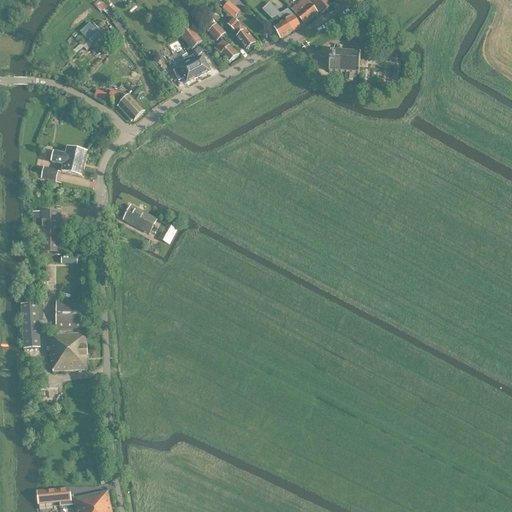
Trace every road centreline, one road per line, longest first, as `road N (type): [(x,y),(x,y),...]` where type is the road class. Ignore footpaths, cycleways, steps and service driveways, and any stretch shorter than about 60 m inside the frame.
road 1 (residential): [(123,511),(112,457),(98,180),(106,157),(130,133)]
road 2 (residential): [(130,133),(351,0)]
